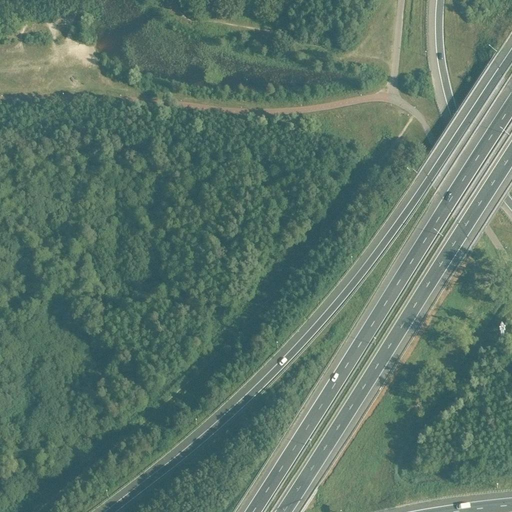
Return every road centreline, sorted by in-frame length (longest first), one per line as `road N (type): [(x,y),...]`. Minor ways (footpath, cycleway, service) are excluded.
road 1 (motorway): [(511,55),(367,267),(305,341),(231,415),(110,511)]
road 2 (motorway): [(511,101),(253,511)]
road 3 (motorway): [(284,511),(511,154)]
road 4 (unclassified): [(511,268),(423,122),(395,97),(402,0)]
road 5 (motorway): [(440,0),(452,108),(476,160),(511,206)]
